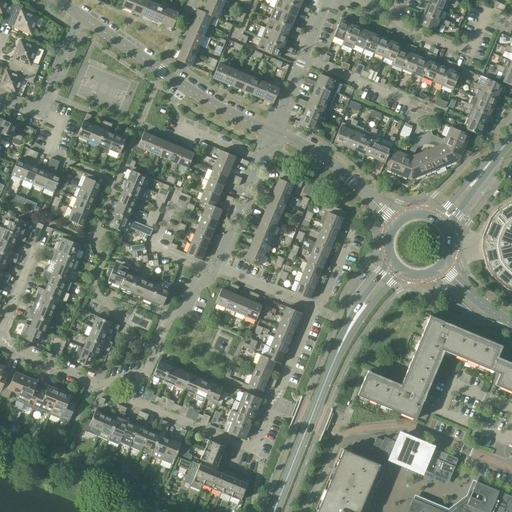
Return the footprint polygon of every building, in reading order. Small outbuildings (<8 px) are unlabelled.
[(0,21),(7,24),(16,3),(10,0),(9,0),(0,0),(0,14),(3,16),(0,21)] [(132,11),(136,0),(124,0),(122,7),(132,11)] [(136,0),(132,11),(142,15),(149,0),(147,0),(136,0)] [(142,15),(153,19),(159,5),(149,0),(142,15)] [(305,7),(300,5),(299,7),(282,0),(277,0),(274,8),(295,16),(298,9),(303,11),(305,7)] [(448,4),(449,5),(450,1),(447,0),(429,0),(428,4),(444,10),(447,3),(449,4),(448,4)] [(203,11),(212,15),(218,18),(222,8),(207,1),(203,11)] [(458,2),(455,1),(453,6),(456,8),(456,9),(463,12),(464,8),(457,5),(458,2)] [(496,8),(503,11),(506,6),(498,2),(496,8)] [(16,3),(7,24),(14,27),(13,28),(32,36),(40,17),(21,10),(23,6),(16,3)] [(444,26),(447,21),(444,20),(447,12),(443,11),(444,10),(428,4),(424,14),(442,21),(440,25),(442,25),(444,26)] [(153,19),(163,23),(169,9),(159,5),(153,19)] [(291,27),(292,25),(295,16),(274,8),(270,18),(291,27)] [(179,13),(169,9),(163,23),(173,28),(179,13)] [(197,9),(193,20),(208,26),(212,15),(203,11),(197,9)] [(439,32),(442,25),(440,25),(442,21),(424,14),(420,24),(439,32)] [(334,36),(345,40),(352,21),(342,17),(334,36)] [(290,29),(295,31),(297,27),(292,25),(291,27),(270,18),(266,28),(287,36),(290,29)] [(189,30),(204,36),(208,26),(193,20),(189,30)] [(345,40),(355,44),(362,25),(352,21),(345,40)] [(355,44),(365,48),(372,29),(362,25),(355,44)] [(283,46),(284,44),(287,36),(266,28),(262,38),(283,46)] [(365,48),(374,52),(382,34),(372,29),(365,48)] [(185,40),(200,46),(204,36),(189,30),(185,40)] [(374,52),(384,56),(392,38),(382,34),(374,52)] [(283,46),(262,38),(258,48),(278,56),(282,48),(287,50),(289,46),(284,44),(283,46)] [(394,60),(399,47),(402,42),(392,38),(384,56),(394,60)] [(14,59),(11,65),(36,75),(40,66),(32,63),(38,47),(20,40),(13,58),(14,59)] [(181,49),(195,56),(200,46),(185,40),(181,49)] [(405,50),(399,47),(394,60),(392,64),(403,68),(413,44),(408,43),(405,50)] [(412,72),(420,55),(414,53),(417,46),(413,44),(403,68),(412,72)] [(191,66),(195,56),(181,49),(176,60),(191,66)] [(422,76),(432,53),(428,51),(425,58),(420,55),(412,72),(422,76)] [(432,81),(439,64),(433,62),(436,55),(432,53),(422,76),(432,81)] [(442,85),(452,61),(448,60),(445,66),(439,64),(432,81),(442,85)] [(452,61),(442,85),(453,89),(459,73),(454,70),(457,63),(452,61)] [(213,77),(223,81),(229,67),(219,63),(213,77)] [(354,73),(364,77),(366,72),(366,71),(363,70),(364,66),(358,64),(354,73)] [(36,75),(11,65),(9,71),(6,69),(0,84),(0,88),(17,95),(23,80),(32,84),(36,75)] [(223,81),(233,86),(239,71),(229,67),(223,81)] [(511,86),(511,74),(505,71),(506,68),(503,67),(500,72),(502,73),(499,81),(503,82),(511,86)] [(367,68),(366,71),(366,72),(364,77),(374,81),(376,76),(377,73),(367,68)] [(233,86),(243,90),(249,75),(239,71),(233,86)] [(317,84),(336,92),(340,82),(321,74),(318,82),(313,80),(311,85),(316,87),(317,84)] [(243,90),(253,94),(259,80),(249,75),(243,90)] [(264,98),(269,84),(261,80),(262,78),(260,77),(259,80),(253,94),(264,98)] [(483,86),(481,85),(480,88),(498,95),(502,85),(487,79),(483,86)] [(280,88),(269,84),(264,98),(274,102),(280,88)] [(332,102),(336,92),(317,84),(316,87),(313,94),(332,102)] [(478,90),(475,97),(493,105),(498,95),(480,88),(481,85),(477,84),(475,89),(478,90)] [(328,112),(332,102),(313,94),(310,102),(305,99),(303,104),(308,106),(309,104),(328,112)] [(475,97),(472,96),(469,104),(473,105),(472,108),(489,115),(493,105),(475,97)] [(327,113),(328,112),(309,104),(308,106),(305,114),(319,120),(323,111),(327,113)] [(485,125),(489,115),(472,108),(473,105),(469,104),(467,109),(471,110),(467,118),(485,125)] [(88,140),(94,125),(88,123),(91,115),(87,113),(77,136),(88,140)] [(319,120),(305,114),(301,122),(296,120),(295,124),(300,126),(301,124),(315,130),(315,131),(318,132),(318,131),(321,123),(322,123),(322,122),(319,121),(319,120)] [(0,131),(21,141),(23,137),(17,134),(16,134),(14,134),(17,126),(0,118),(0,131)] [(481,135),(485,125),(467,118),(465,124),(458,121),(456,125),(481,135)] [(99,145),(108,122),(104,120),(101,127),(94,125),(88,140),(99,145)] [(110,149),(116,134),(110,131),(113,124),(108,122),(99,145),(110,149)] [(334,141),(345,145),(352,128),(355,129),(356,126),(356,125),(351,123),(350,126),(342,122),(334,141)] [(345,145),(355,149),(363,129),(356,126),(355,129),(352,128),(345,145)] [(407,127),(404,126),(400,135),(408,138),(412,129),(407,127)] [(433,136),(432,132),(411,140),(413,144),(408,155),(395,149),(386,169),(411,179),(459,160),(470,135),(450,127),(444,140),(433,136)] [(116,134),(110,149),(120,153),(130,131),(125,129),(122,136),(116,134)] [(376,133),(371,131),(370,134),(363,131),(364,129),(363,129),(355,149),(365,154),(372,136),(374,137),(376,133)] [(0,142),(2,138),(8,140),(9,137),(14,138),(13,142),(20,145),(21,141),(0,131),(0,142)] [(137,147),(148,151),(154,136),(144,132),(137,147)] [(148,151),(158,155),(164,141),(154,136),(148,151)] [(382,140),(374,137),(372,136),(365,154),(375,158),(382,140)] [(382,140),(375,158),(385,162),(395,138),(391,136),(389,142),(382,140)] [(158,155),(168,160),(174,145),(164,141),(158,155)] [(168,160),(178,164),(184,149),(174,145),(168,160)] [(184,149),(178,164),(189,168),(195,153),(184,149)] [(221,150),(216,160),(232,167),(236,156),(221,150)] [(45,171),(39,168),(33,184),(43,188),(55,160),(51,158),(45,171)] [(11,175),(22,180),(28,164),(18,160),(11,175)] [(55,160),(43,188),(54,193),(60,177),(54,175),(59,162),(55,160)] [(212,170),(227,177),(232,167),(216,160),(212,170)] [(33,184),(39,168),(28,164),(22,180),(33,184)] [(131,170),(127,181),(144,188),(145,188),(146,185),(143,184),(147,176),(131,170)] [(208,180),(223,187),(227,177),(212,170),(208,180)] [(277,183),(275,189),(289,195),(293,196),(295,190),(297,186),(300,188),(303,181),(281,172),(277,183)] [(87,173),(81,187),(81,188),(96,194),(101,183),(95,181),(97,177),(87,173)] [(204,190),(219,197),(223,187),(208,180),(204,190)] [(147,189),(145,188),(144,188),(127,181),(122,191),(140,199),(142,200),(147,189)] [(166,197),(169,191),(167,190),(169,186),(164,184),(162,188),(160,187),(157,194),(166,197)] [(81,188),(81,187),(78,186),(77,188),(78,188),(75,196),(74,196),(74,197),(77,198),(92,204),(96,194),(81,188)] [(273,194),(270,199),(285,205),(287,200),(289,195),(275,189),(273,194)] [(199,201),(207,204),(215,207),(215,206),(219,197),(204,190),(199,201)] [(118,202),(136,209),(140,199),(122,191),(118,202)] [(162,203),(164,203),(166,197),(157,194),(155,200),(157,200),(155,205),(160,207),(162,203)] [(72,209),(88,215),(92,204),(77,198),(72,209)] [(268,205),(266,209),(281,215),(283,211),(285,205),(270,199),(268,205)] [(114,213),(117,214),(117,213),(133,220),(135,214),(134,213),(136,209),(118,202),(114,213)] [(320,221),(324,223),(324,222),(339,228),(346,211),(324,202),(321,210),(324,211),(320,221)] [(511,203),(499,211),(492,219),(485,236),(484,240),(484,247),(488,265),(494,274),(507,286),(511,287),(511,250),(510,244),(511,239),(511,203)] [(222,209),(215,206),(215,207),(207,204),(203,213),(218,220),(222,209)] [(160,212),(159,211),(160,207),(155,205),(153,209),(151,208),(148,215),(157,218),(160,212)] [(83,226),(88,215),(72,209),(68,220),(83,226)] [(264,215),(262,219),(277,225),(278,222),(281,215),(266,209),(264,215)] [(117,213),(117,214),(113,222),(117,224),(115,228),(128,234),(134,220),(133,220),(117,213)] [(199,223),(214,230),(218,220),(203,213),(199,223)] [(153,224),(155,224),(157,218),(148,215),(146,221),(148,222),(146,226),(151,228),(153,224)] [(6,229),(24,236),(29,223),(16,218),(14,222),(10,221),(6,229)] [(259,226),(258,229),(273,235),(274,232),(277,225),(262,219),(259,226)] [(304,219),(301,225),(307,228),(310,221),(304,219)] [(335,238),(339,228),(324,222),(324,223),(320,232),(335,238)] [(195,233),(210,240),(214,230),(199,223),(195,233)] [(292,224),(289,230),(295,232),(298,226),(292,224)] [(151,228),(146,226),(144,225),(141,232),(150,235),(153,229),(151,228)] [(26,237),(24,236),(6,229),(0,226),(0,239),(14,245),(17,239),(24,242),(26,237)] [(258,229),(254,239),(269,245),(273,235),(258,229)] [(316,242),(331,248),(335,238),(320,232),(316,242)] [(190,244),(206,250),(210,240),(195,233),(190,244)] [(62,237),(57,250),(75,257),(78,249),(80,250),(82,246),(75,243),(75,242),(62,237)] [(0,251),(17,259),(19,254),(12,251),(14,245),(0,239),(0,251)] [(254,239),(250,249),(265,255),(269,245),(254,239)] [(312,252),(326,258),(331,248),(316,242),(312,252)] [(201,260),(206,250),(190,244),(186,254),(201,260)] [(53,254),(51,260),(71,269),(76,259),(80,261),(80,260),(75,257),(57,250),(54,249),(52,253),(53,254)] [(250,249),(246,259),(260,265),(265,255),(250,249)] [(16,263),(17,259),(0,251),(0,263),(5,266),(8,260),(16,263)] [(307,262),(322,268),(326,258),(312,252),(307,262)] [(45,270),(67,280),(71,269),(51,260),(48,266),(47,266),(45,270)] [(127,272),(129,268),(129,267),(116,261),(112,269),(110,268),(108,274),(110,275),(108,280),(113,282),(112,283),(121,287),(122,284),(127,272)] [(303,272),(318,278),(322,268),(307,262),(303,272)] [(0,276),(8,280),(10,275),(3,272),(5,266),(0,263),(0,276)] [(130,293),(137,276),(139,272),(129,268),(127,272),(122,284),(121,287),(124,288),(123,290),(130,293)] [(50,277),(48,284),(69,293),(69,291),(67,290),(70,282),(72,283),(73,282),(67,280),(45,270),(43,274),(50,277)] [(299,282),(314,288),(318,278),(303,272),(299,282)] [(138,294),(142,296),(148,281),(137,276),(130,293),(137,296),(138,294)] [(161,279),(159,285),(151,302),(159,305),(159,303),(163,305),(172,284),(161,279)] [(144,299),(151,302),(159,285),(148,281),(142,296),(145,297),(144,299)] [(310,299),(314,288),(299,282),(295,292),(310,299)] [(36,291),(63,303),(64,303),(65,302),(63,301),(67,293),(68,294),(69,293),(48,284),(45,289),(38,286),(36,291)] [(226,308),(232,293),(221,289),(215,303),(226,308)] [(36,296),(33,302),(54,311),(58,303),(62,305),(63,303),(36,291),(34,295),(36,296)] [(226,308),(236,312),(242,297),(232,293),(226,308)] [(244,319),(246,316),(252,301),(242,297),(236,312),(244,315),(243,319),(244,319)] [(262,305),(252,301),(246,316),(256,320),(262,305)] [(29,308),(27,312),(50,321),(54,311),(33,302),(31,308),(29,308)] [(282,316),(297,322),(301,312),(286,306),(282,316)] [(30,325),(42,330),(46,332),(50,321),(27,312),(25,317),(32,320),(30,325)] [(367,372),(357,395),(372,401),(386,407),(401,413),(415,419),(421,406),(419,405),(422,396),(428,382),(434,367),(440,353),(442,349),(454,354),(466,359),(478,364),(489,369),(494,358),(499,347),(487,342),(475,337),(463,332),(451,327),(442,324),(443,321),(430,315),(424,330),(418,344),(412,358),(406,373),(400,387),(396,385),(381,379),(368,374),(369,373),(367,372)] [(97,316),(92,327),(107,333),(110,327),(117,330),(119,326),(97,316)] [(278,326),(293,332),(297,322),(282,316),(278,326)] [(42,330),(30,325),(25,323),(20,337),(33,342),(35,337),(39,339),(42,330)] [(274,336),(289,342),(293,332),(278,326),(274,336)] [(110,334),(107,333),(92,327),(88,337),(111,347),(112,342),(111,342),(108,343),(108,341),(110,340),(111,337),(110,335),(110,334)] [(50,348),(55,350),(60,338),(55,336),(50,348)] [(270,346),(285,353),(289,342),(274,336),(270,346)] [(96,353),(99,354),(101,348),(109,351),(111,347),(88,337),(84,348),(96,353)] [(60,338),(55,350),(61,353),(66,340),(60,338)] [(96,353),(84,348),(83,348),(78,346),(73,359),(86,365),(88,360),(93,362),(96,353)] [(275,360),(275,361),(280,363),(285,353),(270,346),(266,356),(275,360)] [(266,356),(261,354),(256,364),(271,370),(275,361),(275,360),(266,356)] [(494,358),(489,369),(499,373),(495,384),(511,391),(511,365),(504,362),(494,358)] [(163,380),(170,362),(164,359),(162,362),(159,360),(152,376),(163,380)] [(174,384),(180,369),(177,368),(178,365),(170,362),(163,380),(174,384)] [(252,374),(267,380),(271,370),(256,364),(252,374)] [(184,389),(192,371),(185,368),(184,370),(180,369),(174,384),(184,389)] [(195,393),(201,378),(198,377),(200,374),(192,371),(184,389),(195,393)] [(11,391),(19,394),(27,377),(15,372),(11,382),(6,380),(1,392),(0,393),(0,395),(8,399),(11,391)] [(267,380),(252,374),(248,384),(263,391),(267,380)] [(28,377),(27,377),(19,394),(16,401),(24,404),(23,405),(32,409),(40,390),(35,388),(38,381),(35,380),(36,378),(29,375),(28,377)] [(206,397),(213,380),(206,377),(205,379),(201,378),(195,393),(206,397)] [(217,402),(220,394),(223,387),(219,385),(220,382),(213,380),(206,397),(217,402)] [(43,411),(50,414),(60,390),(58,390),(59,388),(52,385),(52,387),(48,386),(46,393),(40,390),(32,409),(42,413),(43,411)] [(60,390),(50,414),(61,419),(60,420),(68,423),(76,403),(69,401),(71,395),(68,394),(69,392),(62,389),(61,391),(60,390)] [(150,400),(155,402),(157,396),(153,394),(153,393),(147,390),(143,399),(150,402),(150,400)] [(239,402),(257,409),(261,399),(246,392),(246,393),(244,392),(239,402)] [(228,397),(222,395),(220,394),(217,402),(216,404),(221,406),(223,399),(226,400),(228,397)] [(164,408),(168,399),(162,396),(161,398),(157,396),(155,402),(159,404),(158,405),(164,408)] [(171,409),(176,411),(178,405),(174,403),(174,401),(168,399),(164,408),(170,410),(171,409)] [(235,412),(253,419),(257,409),(239,402),(235,412)] [(179,414),(185,417),(189,408),(183,405),(182,407),(178,405),(176,411),(180,412),(179,414)] [(117,419),(108,440),(119,445),(120,443),(128,421),(123,419),(125,413),(124,413),(127,408),(122,406),(120,412),(117,419)] [(197,419),(199,414),(195,412),(195,410),(189,408),(185,417),(192,419),(192,418),(197,419)] [(82,430),(97,436),(106,415),(95,410),(91,420),(87,419),(82,430)] [(228,420),(248,429),(253,419),(235,412),(231,410),(227,420),(228,420)] [(130,447),(139,425),(142,418),(144,413),(140,411),(138,416),(134,423),(128,421),(120,443),(130,447)] [(203,416),(199,414),(197,419),(201,421),(200,423),(206,425),(207,424),(210,417),(204,414),(203,416)] [(97,436),(108,440),(117,419),(106,415),(97,436)] [(244,439),(248,429),(228,420),(223,431),(244,439)] [(168,445),(170,438),(165,436),(167,429),(170,423),(165,421),(163,427),(160,434),(151,456),(161,460),(168,445)] [(140,451),(150,430),(139,425),(130,447),(140,451)] [(140,451),(151,456),(160,434),(150,430),(140,451)] [(376,438),(371,450),(448,482),(458,459),(402,435),(400,439),(393,436),(392,440),(385,437),(383,440),(376,438)] [(181,443),(170,438),(168,445),(161,460),(172,465),(175,458),(181,443)] [(208,440),(204,449),(225,458),(228,451),(229,448),(225,447),(208,440)] [(225,458),(204,449),(200,459),(217,466),(219,463),(222,464),(225,458)] [(343,449),(316,511),(365,511),(369,508),(369,507),(371,497),(372,497),(376,487),(381,477),(382,477),(383,466),(376,463),(377,463),(343,449)] [(202,484),(203,484),(209,468),(203,465),(204,464),(200,462),(199,464),(192,461),(183,481),(191,484),(190,485),(200,490),(202,484)] [(212,488),(219,470),(216,469),(215,470),(209,468),(203,484),(212,488)] [(221,492),(230,471),(223,469),(222,472),(219,470),(212,488),(221,492)] [(231,496),(238,478),(235,477),(236,474),(230,471),(221,492),(231,496)] [(238,478),(231,496),(240,500),(249,479),(242,476),(241,480),(238,478)] [(511,511),(511,496),(484,484),(477,481),(470,497),(450,511),(445,511),(413,498),(407,511),(511,511)]
